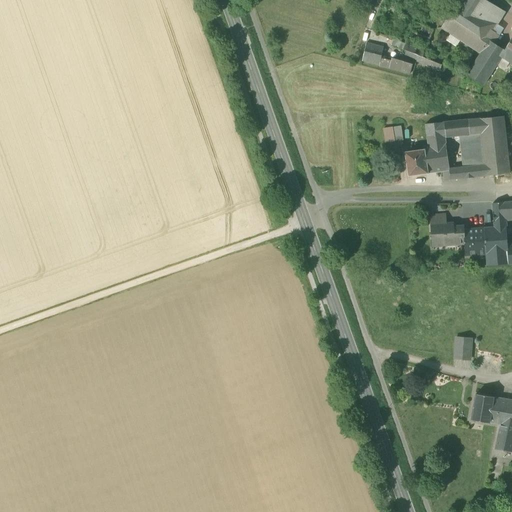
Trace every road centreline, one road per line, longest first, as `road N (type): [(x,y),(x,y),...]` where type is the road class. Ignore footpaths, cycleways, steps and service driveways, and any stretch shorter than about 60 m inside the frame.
road 1 (secondary): [(226,0),(407,511)]
road 2 (track): [(305,223),(0,331)]
